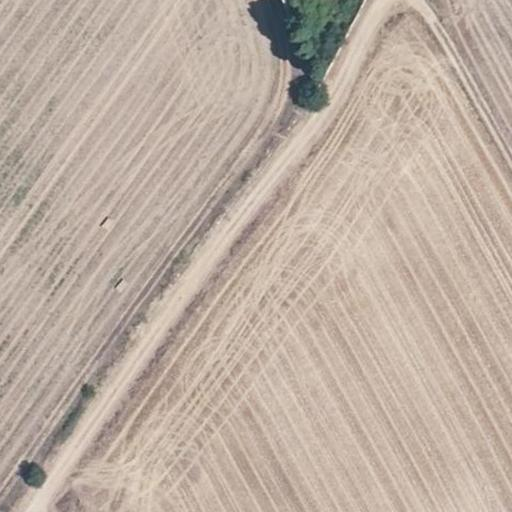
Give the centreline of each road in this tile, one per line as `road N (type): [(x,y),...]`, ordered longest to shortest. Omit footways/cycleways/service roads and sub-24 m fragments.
road 1 (track): [(383,0),(312,117),(32,511)]
road 2 (track): [(511,153),(416,0)]
